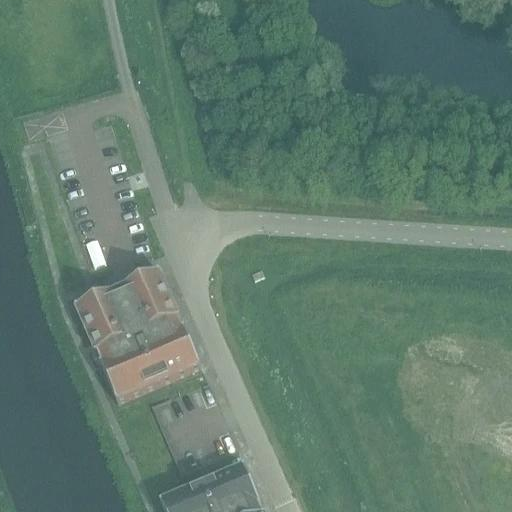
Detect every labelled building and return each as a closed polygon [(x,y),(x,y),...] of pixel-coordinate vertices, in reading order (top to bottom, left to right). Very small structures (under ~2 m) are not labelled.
[(104,368),(101,369),(118,407),(202,371),(160,276),(77,313),(97,360),(100,359),(104,368)] [(359,309),(314,328),(366,448),(411,429),(359,309)] [(432,338),(430,379),(455,380),(457,340),(432,338)] [(457,340),(455,380),(477,381),(479,341),(457,340)] [(479,341),(477,381),(499,383),(501,342),(479,341)] [(511,342),(501,342),(499,383),(511,383),(511,342)] [(511,448),(511,446),(487,457),(489,461),(507,501),(511,498),(511,448)] [(489,461),(472,469),(490,509),(507,501),(489,461)] [(472,469),(455,476),(471,511),(482,511),(490,509),(472,469)] [(262,511),(245,471),(162,508),(163,511),(262,511)] [(471,511),(455,476),(438,483),(450,511),(471,511)] [(450,511),(438,483),(421,491),(430,511),(450,511)] [(430,511),(421,491),(405,498),(410,511),(430,511)] [(410,511),(405,498),(385,507),(387,511),(410,511)]
